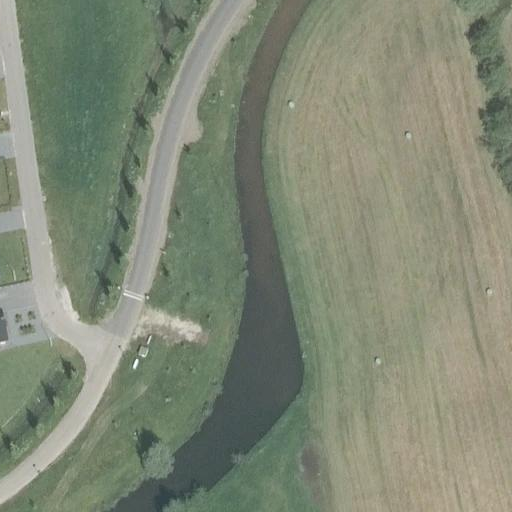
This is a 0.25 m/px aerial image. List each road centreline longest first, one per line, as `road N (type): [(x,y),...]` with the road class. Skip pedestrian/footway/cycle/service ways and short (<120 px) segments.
road 1 (unclassified): [(103,371),(131,303),(167,131),(210,33),(235,0)]
road 2 (residential): [(103,371),(61,324),(45,281),(2,0)]
road 3 (unclassified): [(0,492),(54,450),(103,371)]
